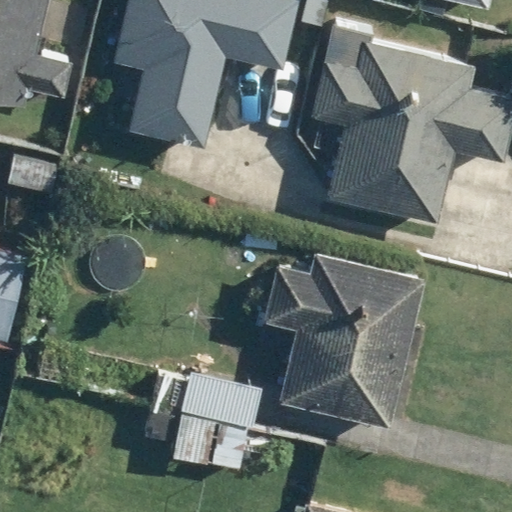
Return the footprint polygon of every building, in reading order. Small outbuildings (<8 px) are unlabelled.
[(0,0),(0,94),(14,97),(18,81),(54,90),(63,54),(25,46),(35,0),(0,0)] [(116,0),(105,51),(133,57),(119,119),(195,136),(215,46),(274,60),(287,0),(116,0)] [(371,27),(324,17),(304,108),(341,116),(325,188),(432,212),(447,142),(495,152),(509,92),(461,81),(466,57),(369,36),(371,27)] [(0,324),(20,248),(0,243),(0,324)] [(308,245),(303,266),(267,257),(254,312),(290,320),(273,393),(381,419),(416,271),(308,245)] [(243,465),(255,383),(153,368),(143,436),(170,440),(168,455),(243,465)] [(368,511),(300,497),(296,511),(368,511)]
